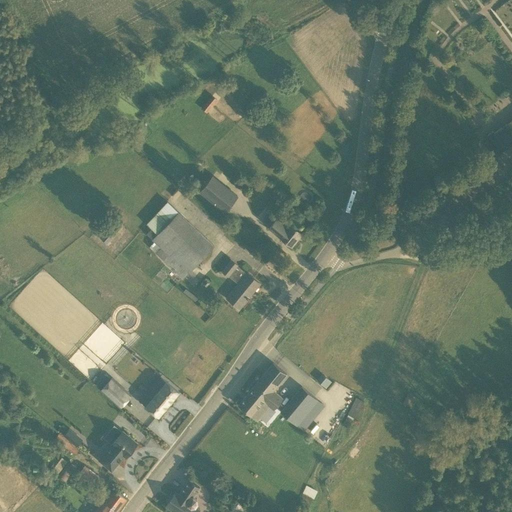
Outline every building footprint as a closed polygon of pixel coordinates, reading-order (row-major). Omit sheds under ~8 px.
[(207,112),(218,99),(212,95),(201,108),(207,112)] [(511,138),(511,130),(510,128),(506,123),(494,133),(493,131),(487,135),(492,141),(498,149),(511,138)] [(223,213),(238,196),(212,175),(198,192),(223,213)] [(183,278),(196,264),(215,245),(167,201),(146,223),(151,228),(146,233),(155,241),(149,247),(183,278)] [(292,245),(302,232),(282,216),(271,228),(292,245)] [(106,243),(117,231),(109,223),(105,219),(104,220),(98,227),(94,231),(106,243)] [(260,283),(230,259),(221,270),(227,275),(230,272),(239,280),(225,296),(239,307),(247,297),(248,299),(250,297),(249,297),(260,283)] [(273,409),(283,397),(274,389),(287,374),(273,362),(238,405),(252,416),(264,401),(273,409)] [(325,387),(330,381),(322,373),(316,380),(325,387)] [(103,391),(122,408),(132,397),(113,380),(103,391)] [(163,381),(143,406),(157,418),(177,392),(163,381)] [(302,385),(280,411),(297,425),(318,399),(302,385)] [(346,415),(354,418),(363,400),(355,396),(346,415)] [(69,428),(63,435),(70,441),(76,433),(69,428)] [(126,456),(137,443),(122,430),(111,444),(112,445),(106,453),(100,460),(111,470),(117,463),(124,455),(126,456)] [(74,454),(78,449),(58,434),(54,439),(74,454)] [(84,465),(77,475),(90,484),(97,475),(84,465)] [(194,496),(200,487),(189,480),(179,494),(175,492),(166,505),(175,511),(197,511),(200,509),(195,506),(197,503),(197,498),(194,496)] [(313,497),(317,489),(306,484),(302,492),(313,497)] [(115,511),(125,499),(116,492),(105,505),(101,502),(95,509),(98,511),(96,511),(115,511)]
